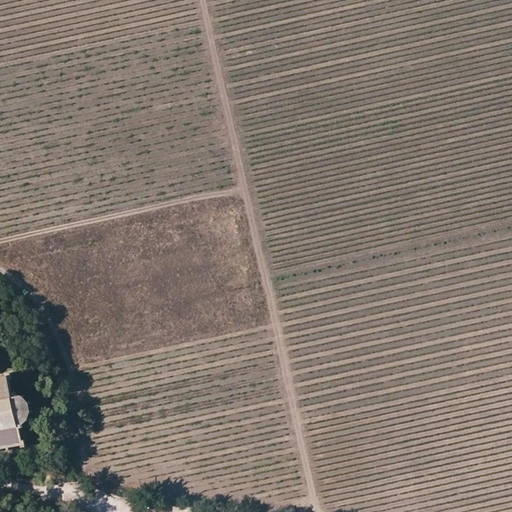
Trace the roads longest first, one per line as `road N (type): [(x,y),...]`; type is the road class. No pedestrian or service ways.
road 1 (track): [(316,511),(203,0)]
road 2 (track): [(0,241),(244,187)]
